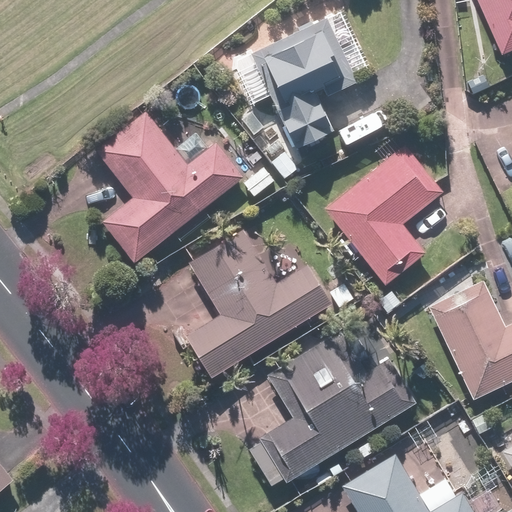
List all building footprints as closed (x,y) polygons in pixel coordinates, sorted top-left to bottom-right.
[(511,0),(476,0),(500,55),(511,50),(511,0)] [(249,105),(270,96),(292,150),(336,132),(317,86),(365,67),(343,12),(230,59),(249,105)] [(103,222),(135,263),(244,176),(217,142),(190,163),(181,151),(186,147),(177,135),(170,140),(146,110),(95,151),(123,187),(111,196),(120,208),(103,222)] [(325,210),(388,287),(427,254),(402,224),(442,190),(403,144),(401,146),(391,135),(374,149),(383,161),(325,210)] [(252,137),(235,150),(250,171),(268,157),(252,137)] [(287,151),(271,162),(285,181),(301,170),(287,151)] [(263,166),(243,182),(255,198),(276,181),(263,166)] [(186,333),(211,375),(331,303),(307,263),(276,282),(244,229),(187,263),(217,314),(186,333)] [(511,323),(505,327),(483,280),(428,305),(473,399),(511,380),(511,323)] [(342,281),(327,291),(341,312),(356,302),(342,281)] [(266,373),(292,416),(249,442),(276,487),(417,403),(406,386),(389,357),(367,370),(342,328),(266,373)] [(428,373),(406,386),(417,403),(438,390),(428,373)] [(486,406),(466,416),(478,439),(498,429),(486,406)] [(511,431),(494,443),(511,469),(511,431)] [(395,451),(342,484),(358,511),(475,511),(463,491),(455,496),(445,478),(421,493),(395,451)] [(0,490),(13,480),(0,464),(0,490)]
